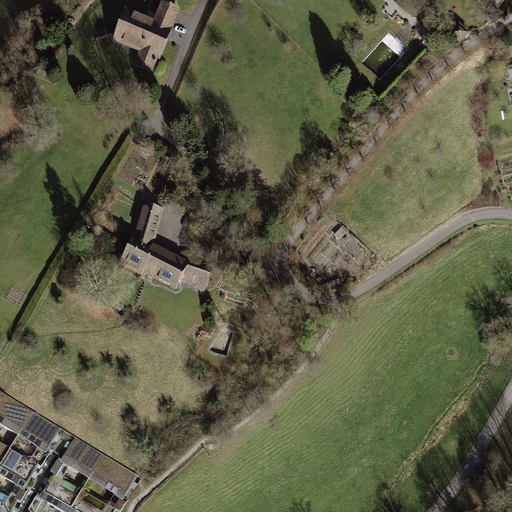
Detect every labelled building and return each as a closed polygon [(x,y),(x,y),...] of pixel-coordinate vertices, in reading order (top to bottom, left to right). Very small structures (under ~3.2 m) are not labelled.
[(162,3),(155,22),(126,11),(114,45),(126,49),(124,54),(138,59),(134,67),(154,74),(158,62),(161,63),(181,10),(162,3)] [(472,38),(461,28),(451,39),(462,49),(472,38)] [(142,275),(178,291),(181,285),(206,295),(212,278),(190,269),(191,266),(156,248),(166,211),(146,205),(136,239),(134,238),(120,268),(141,278),(142,275)] [(35,415),(0,395),(0,427),(20,439),(35,415)] [(61,431),(35,415),(20,439),(47,455),(61,431)] [(62,466),(90,483),(105,458),(77,442),(62,466)] [(0,470),(11,451),(0,444),(0,470)] [(40,468),(11,451),(0,470),(0,478),(25,493),(40,468)] [(90,483),(124,502),(138,478),(105,458),(90,483)] [(57,511),(72,511),(83,494),(54,477),(40,502),(57,511)] [(14,511),(19,504),(0,494),(0,511),(14,511)] [(114,511),(83,494),(72,511),(114,511)]
